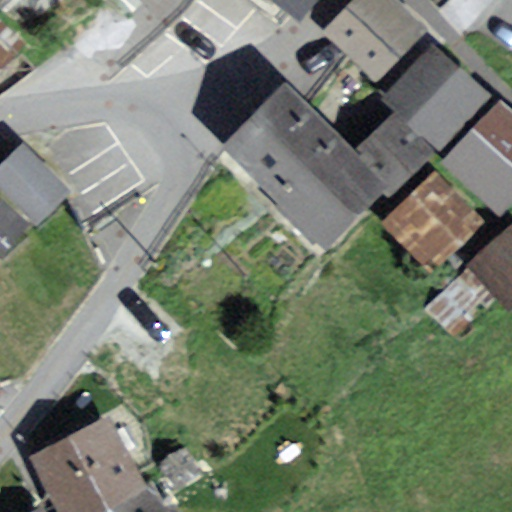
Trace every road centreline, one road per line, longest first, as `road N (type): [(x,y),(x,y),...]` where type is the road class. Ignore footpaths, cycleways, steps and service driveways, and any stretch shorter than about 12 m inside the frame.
road 1 (unclassified): [(169,132),(177,165),(166,200),(88,327),(0,447)]
road 2 (unclassified): [(328,0),(266,71),(169,132)]
road 3 (unclassified): [(0,121),(120,105),(169,132)]
